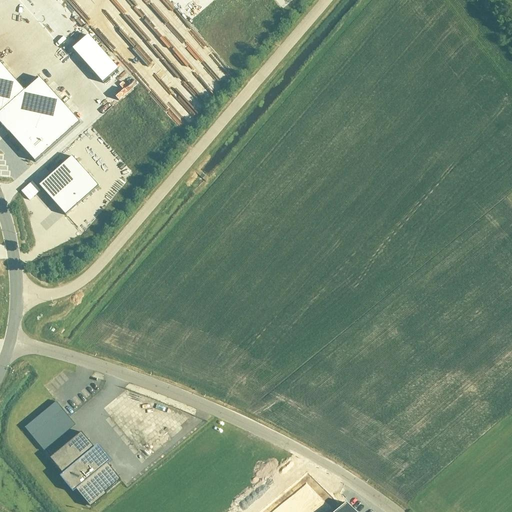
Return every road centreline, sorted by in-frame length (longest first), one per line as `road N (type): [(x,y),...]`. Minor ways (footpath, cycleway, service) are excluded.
road 1 (unclassified): [(326,0),(97,268),(56,294),(16,299)]
road 2 (unclassified): [(10,343),(194,399),(295,447),(398,511)]
